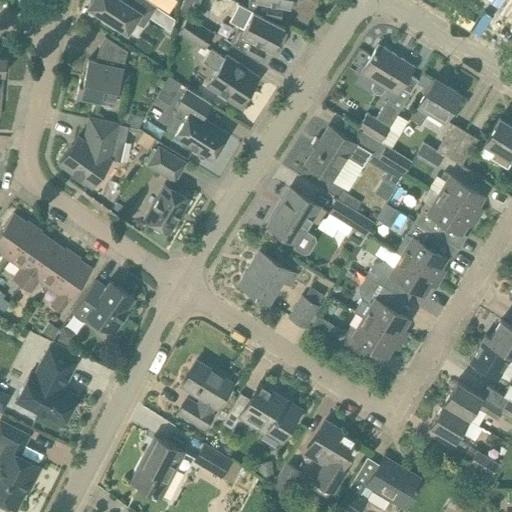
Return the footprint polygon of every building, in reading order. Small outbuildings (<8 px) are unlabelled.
[(149,0),(90,0),(90,2),(88,6),(128,32),(136,20),(143,25),(157,5),(149,0)] [(183,0),(181,9),(190,12),(195,1),(195,0),(183,0)] [(249,0),(248,8),(280,23),(284,5),(290,6),(291,0),(249,0)] [(239,25),(230,42),(259,61),(267,47),(272,50),(276,43),(283,46),(287,31),(283,29),(285,25),(280,23),(248,8),(239,3),(230,20),(239,25)] [(189,16),(179,31),(204,47),(214,32),(189,16)] [(102,102),(102,100),(115,103),(127,49),(105,36),(100,44),(96,61),(88,59),(84,79),(80,78),(76,97),(102,102)] [(379,43),(361,73),(375,82),(373,85),(373,88),(375,91),(377,93),(381,93),(386,88),(397,94),(402,86),(412,92),(419,80),(409,74),(415,65),(379,43)] [(207,84),(240,106),(260,76),(227,54),(225,57),(211,48),(203,61),(216,69),(207,84)] [(181,84),(170,76),(154,102),(165,109),(181,84)] [(411,117),(422,123),(430,110),(444,119),(460,93),(435,77),(411,117)] [(184,120),(175,136),(212,159),(228,133),(203,117),(212,103),(187,87),(177,104),(180,106),(175,114),(184,120)] [(359,125),(381,140),(401,109),(387,101),(378,117),(368,111),(359,125)] [(60,162),(92,185),(111,159),(115,139),(125,141),(129,125),(90,116),(86,132),(89,133),(87,141),(78,135),(60,162)] [(511,124),(500,117),(484,143),(495,149),(490,157),(508,168),(511,160),(511,124)] [(453,122),(437,149),(445,154),(450,157),(466,130),(453,122)] [(329,125),(305,163),(336,181),(350,159),(363,167),(372,152),(346,136),(329,125)] [(478,137),(466,130),(450,157),(462,164),(478,137)] [(152,141),(143,134),(137,143),(146,150),(152,141)] [(445,154),(437,149),(424,141),(417,152),(439,165),(445,154)] [(391,166),(383,179),(396,187),(412,160),(387,144),(378,158),(391,166)] [(149,164),(175,179),(185,162),(159,146),(149,164)] [(447,181),(440,193),(478,216),(483,208),(477,205),(484,195),(445,171),(441,177),(447,181)] [(165,229),(169,232),(189,198),(165,183),(145,217),(157,225),(156,227),(163,232),(165,229)] [(291,187),(267,224),(297,243),(294,247),(304,254),(309,252),(317,241),(315,235),(305,229),(320,205),(291,187)] [(478,216),(440,193),(432,205),(426,201),(415,220),(439,235),(446,222),(461,231),(467,221),(473,224),(478,216)] [(337,198),(329,212),(352,226),(346,236),(360,244),(374,221),(337,198)] [(0,253),(1,252),(10,259),(33,226),(14,212),(0,231),(0,253)] [(396,251),(402,255),(440,278),(445,270),(440,266),(446,256),(431,247),(439,235),(415,220),(396,251)] [(13,278),(22,284),(53,240),(33,226),(10,259),(21,266),(13,278)] [(39,279),(50,287),(73,254),(53,240),(22,284),(31,290),(39,279)] [(239,284),(268,302),(282,279),(290,284),(297,273),(260,250),(239,284)] [(73,254),(50,287),(59,293),(51,304),(61,311),(69,300),(93,267),(73,254)] [(374,262),(366,275),(391,290),(398,277),(424,293),(430,283),(436,286),(440,278),(402,255),(395,267),(385,260),(374,262)] [(372,304),(365,316),(403,339),(408,331),(402,328),(409,317),(383,302),(391,290),(366,275),(359,287),(362,298),(372,304)] [(125,309),(134,297),(111,280),(106,287),(95,279),(74,310),(96,326),(99,322),(113,332),(128,311),(125,309)] [(290,315),(305,325),(318,305),(303,295),(290,315)] [(311,325),(333,338),(340,327),(318,314),(311,325)] [(403,339),(365,316),(357,328),(351,324),(347,331),(386,354),(393,344),(398,347),(403,339)] [(486,333),(483,338),(511,355),(511,356),(511,325),(502,319),(491,337),(486,333)] [(48,321),(42,330),(52,337),(59,328),(48,321)] [(511,355),(483,338),(469,360),(498,377),(511,355)] [(66,381),(77,360),(50,346),(35,374),(31,371),(16,400),(62,424),(77,395),(59,386),(61,382),(62,383),(64,383),(65,382),(66,381)] [(213,413),(210,412),(215,404),(217,406),(233,381),(197,359),(182,384),(202,396),(198,404),(187,397),(179,411),(204,427),(213,413)] [(457,380),(444,403),(469,418),(476,405),(498,419),(501,412),(511,418),(511,399),(504,394),(488,384),(481,395),(457,380)] [(239,416),(280,441),(301,407),(260,383),(239,416)] [(11,395),(0,388),(0,411),(2,412),(11,395)] [(469,418),(444,403),(430,426),(455,441),(455,440),(465,446),(470,436),(461,431),(469,418)] [(0,455),(3,457),(0,462),(0,499),(16,508),(29,482),(32,483),(41,465),(17,453),(19,450),(21,450),(29,434),(1,420),(0,420),(0,439),(6,443),(0,455)] [(313,479),(333,491),(346,470),(342,468),(358,440),(325,420),(305,453),(323,464),(313,479)] [(131,480),(161,495),(184,451),(154,435),(131,480)] [(194,459),(221,476),(232,459),(205,442),(194,459)] [(482,471),(494,478),(500,468),(503,462),(500,460),(498,462),(478,449),(469,463),(480,469),(482,471)] [(367,484),(405,507),(406,505),(408,506),(412,505),(415,500),(415,497),(412,495),(422,478),(384,455),(367,484)] [(273,485),(285,493),(300,470),(287,462),(273,485)] [(481,499),(494,478),(482,471),(480,469),(472,482),(458,487),(444,511),(445,511),(473,511),(482,499),(481,499)] [(336,507),(343,511),(357,511),(367,498),(349,487),(336,507)]
